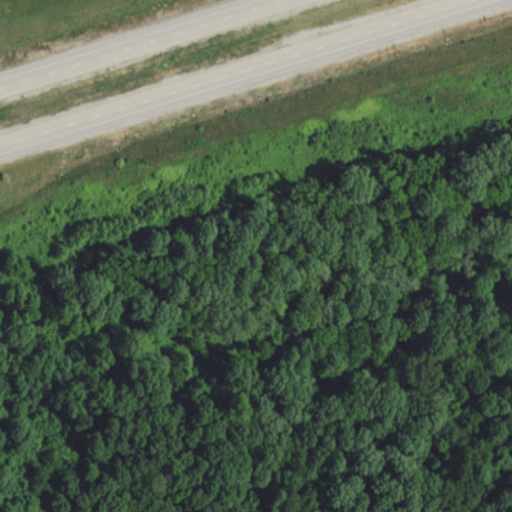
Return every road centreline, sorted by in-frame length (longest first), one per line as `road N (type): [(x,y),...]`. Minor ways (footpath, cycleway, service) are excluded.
road 1 (motorway): [(0,152),(496,0)]
road 2 (motorway): [(260,0),(0,79)]
